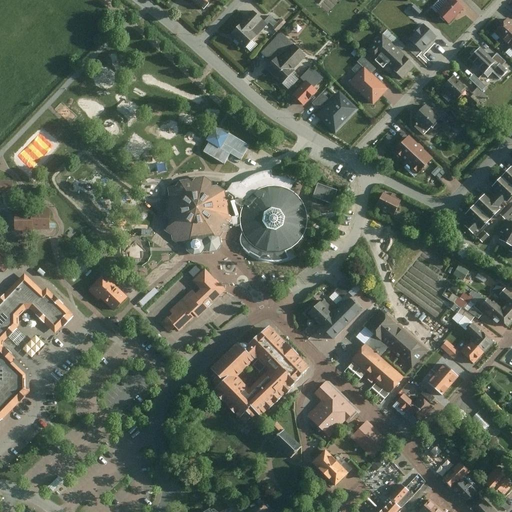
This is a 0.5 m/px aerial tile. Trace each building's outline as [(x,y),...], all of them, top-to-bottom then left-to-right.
[(211,0),(187,0),(201,12),(211,0)] [(438,0),(440,1),(432,9),(449,26),(465,9),(454,0),(438,0)] [(412,22),(400,34),(407,40),(420,28),(416,24),(424,16),(417,9),(408,18),(412,22)] [(265,27),(252,15),(230,36),(244,49),(265,27)] [(511,26),(511,24),(506,20),(494,34),(500,40),(511,26)] [(435,38),(421,25),(420,28),(407,40),(421,53),(435,38)] [(508,47),(511,41),(511,26),(500,40),(508,47)] [(380,59),(401,80),(418,63),(387,31),(364,53),(375,64),(380,59)] [(334,49),(344,57),(353,45),(343,38),(334,49)] [(481,47),(467,62),(481,75),(495,61),(481,47)] [(291,73),(304,57),(293,48),(280,63),(275,58),(264,72),(284,88),(294,75),(291,73)] [(506,71),(500,66),(496,71),(501,76),(506,71)] [(386,90),(364,69),(351,83),(373,103),(386,90)] [(454,76),(441,89),(454,102),(467,89),(454,76)] [(304,106),(316,92),(305,82),(292,96),(304,106)] [(334,134),(357,111),(338,92),(315,116),(334,134)] [(426,106),(413,121),(417,124),(415,127),(424,135),(439,118),(426,106)] [(209,143),(220,149),(229,134),(215,126),(206,141),(209,143)] [(229,134),(220,149),(209,143),(203,152),(224,164),(229,155),(240,161),(249,146),(229,134)] [(419,148),(409,138),(394,154),(404,164),(419,148)] [(404,164),(416,176),(432,159),(419,148),(404,164)] [(511,168),(511,167),(501,177),(511,186),(511,168)] [(511,198),(511,186),(501,177),(492,186),(498,192),(492,198),(500,205),(506,199),(509,202),(511,198)] [(284,248),(290,245),(295,241),(298,237),(299,237),(302,232),(303,226),(304,221),(304,214),(302,209),(299,204),(295,199),(291,195),(287,193),(293,182),(283,179),(277,178),(272,178),(266,178),(261,180),(256,182),(252,184),(247,187),(241,183),(233,185),(229,191),(236,197),(237,202),(243,207),(240,218),(241,225),(242,224),(242,225),(244,224),(245,229),(241,233),(242,234),(240,241),(244,248),(243,249),(249,254),(250,253),(259,258),(258,259),(267,261),(276,262),(285,260),(289,259),(286,251),(284,248)] [(204,248),(209,251),(216,250),(220,245),(219,240),(219,238),(223,232),(227,231),(228,230),(229,229),(228,225),(233,224),(233,219),(228,217),(225,207),(227,204),(224,201),(222,192),(217,189),(210,190),(209,183),(204,179),(197,181),(193,186),(188,182),(181,183),(177,189),(170,190),(172,197),(168,202),(169,209),(165,214),(171,219),(172,224),(168,230),(174,234),(174,239),(177,241),(181,240),(187,243),(188,250),(194,254),(197,253),(200,253),(204,248)] [(13,181),(0,181),(0,193),(13,193),(13,181)] [(333,202),(337,188),(317,182),(312,196),(333,202)] [(222,192),(224,201),(227,204),(225,207),(228,217),(233,219),(240,218),(243,207),(237,202),(236,197),(229,191),(225,192),(222,192)] [(401,204),(383,195),(376,208),(394,217),(401,204)] [(489,201),(484,195),(474,206),(490,221),(500,211),(497,208),(500,205),(492,198),(489,201)] [(490,221),(474,206),(465,215),(470,221),(465,226),(473,234),(478,228),(481,231),(490,221)] [(32,212),(14,212),(14,231),(33,231),(33,230),(48,230),(48,226),(48,210),(32,210),(32,212)] [(240,218),(233,219),(233,224),(234,226),(237,225),(241,225),(240,218)] [(511,247),(511,223),(509,221),(498,240),(511,248),(511,247)] [(243,259),(247,254),(244,252),(241,247),(239,241),(239,235),(235,235),(234,242),(236,251),(243,259)] [(399,255),(370,241),(360,260),(374,267),(378,261),(392,268),(399,255)] [(0,268),(4,272),(10,266),(0,255),(0,268)] [(453,274),(463,279),(469,269),(459,264),(453,274)] [(224,290),(205,270),(192,283),(198,290),(195,293),(192,291),(171,311),(173,314),(168,319),(165,316),(158,323),(169,335),(173,331),(177,334),(194,318),(196,320),(207,309),(204,306),(208,302),(210,304),(224,290)] [(99,302),(101,300),(116,313),(129,299),(115,285),(117,284),(106,274),(89,292),(99,302)] [(0,424),(4,420),(0,416),(0,413),(1,412),(3,413),(13,403),(12,402),(12,401),(13,401),(25,388),(25,374),(11,361),(13,360),(10,357),(7,354),(5,355),(4,355),(4,344),(9,338),(10,339),(16,333),(19,330),(18,329),(20,327),(20,322),(20,318),(27,310),(32,311),(57,335),(64,327),(65,329),(70,323),(76,318),(74,317),(76,315),(49,289),(45,293),(26,275),(0,301),(0,424)] [(511,312),(511,294),(506,288),(498,296),(511,307),(509,310),(511,312)] [(334,339),(362,311),(343,293),(333,303),(338,308),(335,311),(320,326),(334,339)] [(506,326),(511,321),(511,312),(509,310),(505,313),(488,300),(481,308),(506,326)] [(335,311),(324,301),(321,305),(310,316),(320,326),(335,311)] [(378,307),(360,328),(372,338),(351,361),(389,396),(404,379),(380,357),(389,348),(412,369),(428,352),(378,307)] [(483,353),(494,342),(472,321),(465,329),(475,339),(472,343),(483,353)] [(268,327),(247,348),(237,345),(210,370),(222,382),(211,393),(240,421),(248,413),(257,422),(293,385),(292,384),(309,367),(268,327)] [(483,353),(472,343),(461,353),(474,364),(483,353)] [(448,365),(436,378),(450,391),(462,378),(448,365)] [(342,397),(328,382),(313,396),(321,403),(306,418),(326,440),(338,429),(345,422),(348,424),(358,414),(342,397)] [(421,422),(432,410),(420,399),(416,404),(404,395),(398,402),(409,412),(421,422)] [(384,414),(396,418),(398,414),(394,412),(395,408),(387,405),(384,414)] [(398,424),(404,429),(409,422),(402,417),(398,424)] [(366,423),(350,439),(371,459),(387,443),(366,423)] [(302,449),(284,432),(283,433),(276,427),(258,445),(267,453),(275,444),(291,460),(302,449)] [(433,450),(444,462),(449,458),(438,445),(433,450)] [(332,458),(326,451),(312,464),(335,487),(352,469),(336,453),(332,458)] [(461,463),(445,479),(454,488),(469,471),(461,463)] [(511,485),(511,481),(497,468),(484,483),(500,498),(511,485)] [(400,511),(428,483),(419,474),(406,487),(402,483),(388,498),(391,500),(379,511),(400,511)] [(48,486),(52,490),(63,479),(59,475),(48,486)] [(465,480),(453,491),(465,504),(477,493),(465,480)] [(263,493),(245,508),(248,511),(271,511),(275,509),(263,493)] [(468,504),(475,511),(495,511),(478,494),(468,504)] [(447,511),(433,499),(420,511),(447,511)] [(189,503),(177,511),(186,511),(193,507),(189,503)] [(216,511),(212,503),(204,507),(207,511),(216,511)]
